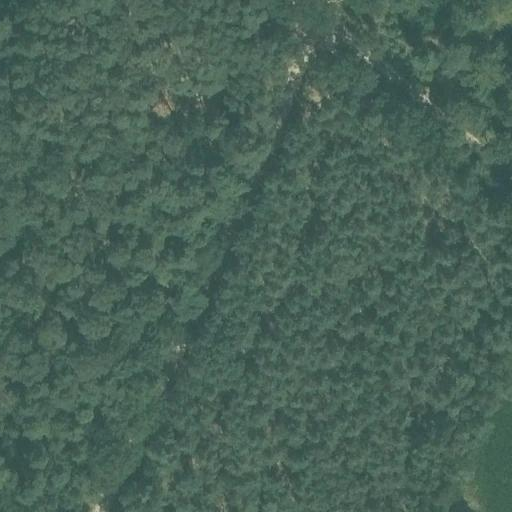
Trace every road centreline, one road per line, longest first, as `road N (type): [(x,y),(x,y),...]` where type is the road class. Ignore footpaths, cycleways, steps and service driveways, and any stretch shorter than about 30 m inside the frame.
road 1 (track): [(91,511),(334,0)]
road 2 (track): [(311,0),(511,169)]
